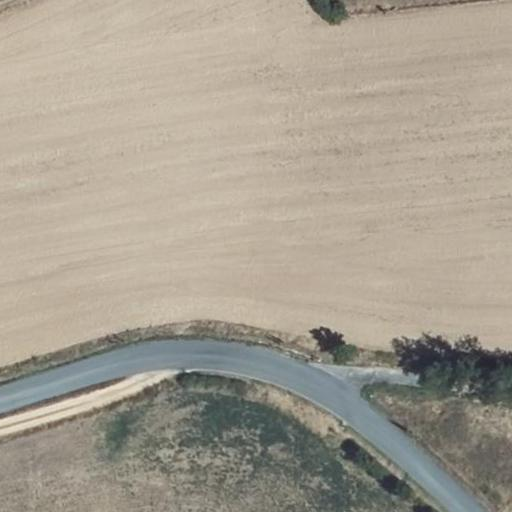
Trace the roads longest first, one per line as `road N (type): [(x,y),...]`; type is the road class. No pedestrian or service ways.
road 1 (tertiary): [(300,390),(236,355),(110,356),(0,393)]
road 2 (residential): [(511,394),(351,380),(300,390)]
road 3 (tertiary): [(452,511),(356,421),(300,390)]
